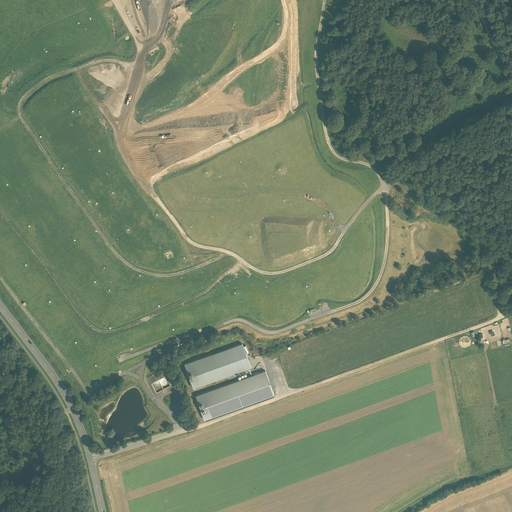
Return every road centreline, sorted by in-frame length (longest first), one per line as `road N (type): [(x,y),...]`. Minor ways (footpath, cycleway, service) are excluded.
road 1 (track): [(113,0),(141,51),(137,62),(94,63),(55,76),(32,87),(18,109),(107,241),(135,267),(178,271),(229,249),(278,271),(326,250),(384,185)]
road 2 (track): [(383,180),(385,254),(361,298),(274,332),(233,319),(88,393),(0,277)]
road 3 (track): [(323,0),(315,57),(328,144),(487,231),(501,252),(487,272),(501,317)]
road 4 (track): [(0,212),(101,329),(118,329),(205,288),(245,260)]
road 5 (track): [(229,249),(187,236),(127,157),(117,130),(137,62)]
road 6 (secondary): [(102,511),(74,413),(0,300)]
road 7 (track): [(292,393),(501,317)]
